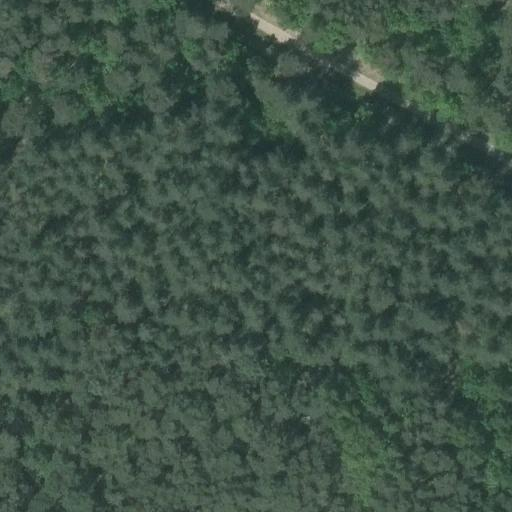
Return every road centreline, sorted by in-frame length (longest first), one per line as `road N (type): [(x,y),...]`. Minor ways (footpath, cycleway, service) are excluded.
road 1 (track): [(207,0),(511,165)]
road 2 (track): [(290,68),(0,139)]
road 3 (track): [(290,68),(485,0)]
